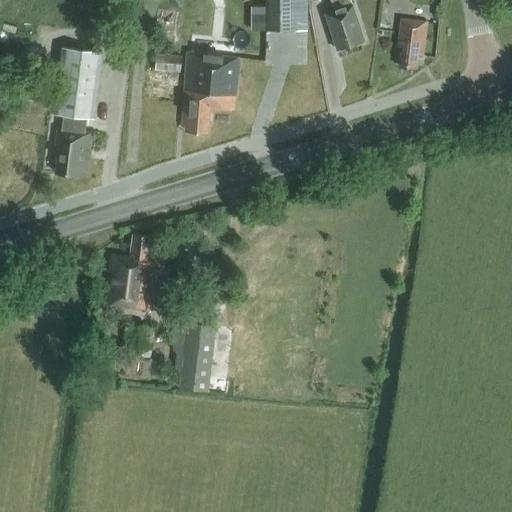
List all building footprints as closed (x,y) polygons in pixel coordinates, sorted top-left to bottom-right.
[(307,29),(307,0),(265,0),(266,29),(307,29)] [(337,49),(364,40),(351,0),(330,0),(333,10),(325,13),(337,49)] [(422,56),(427,21),(401,18),(398,46),(402,46),(399,63),(399,65),(416,67),(417,65),(416,65),(417,56),(422,56)] [(92,118),(99,50),(60,46),(53,113),(62,114),(61,128),(57,128),(55,146),(58,146),(56,172),(85,176),(90,132),(84,131),(86,117),(92,118)] [(234,109),(239,60),(234,59),(234,57),(187,52),(182,124),(188,124),(188,131),(207,132),(209,106),(234,109)] [(157,69),(181,71),(182,55),(158,53),(157,69)] [(163,274),(166,254),(156,253),(158,243),(152,242),(153,236),(133,233),(130,257),(112,254),(105,302),(120,304),(120,307),(151,312),(157,273),(163,274)] [(151,356),(155,327),(128,323),(124,353),(151,356)] [(209,391),(216,328),(186,325),(179,388),(209,391)]
